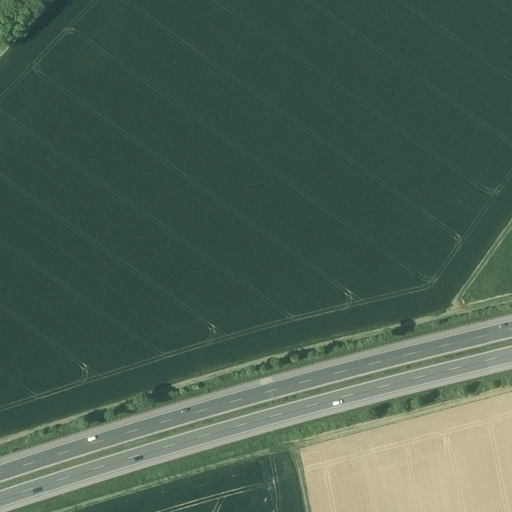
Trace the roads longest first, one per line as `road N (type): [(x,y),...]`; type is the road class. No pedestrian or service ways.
road 1 (motorway): [(0,500),(239,426),(511,355)]
road 2 (motorway): [(511,332),(358,367),(0,475)]
road 3 (track): [(62,511),(511,389)]
road 4 (track): [(442,317),(173,387),(0,443)]
road 5 (track): [(511,303),(442,317),(511,222)]
